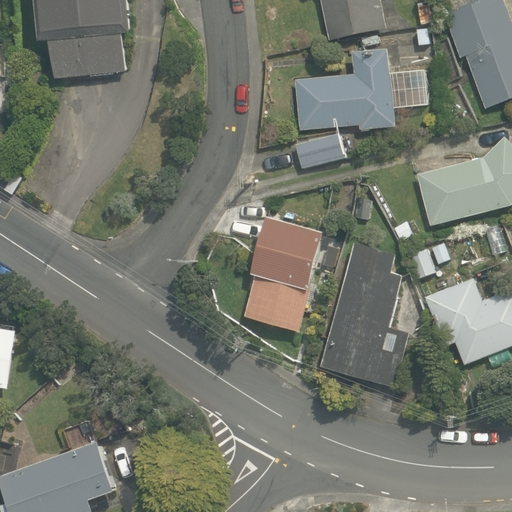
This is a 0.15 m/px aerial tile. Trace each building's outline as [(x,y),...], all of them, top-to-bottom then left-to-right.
[(59,77),(129,71),(125,34),(133,33),(129,0),(41,0),(45,37),(55,36),(59,77)] [(323,0),(331,40),(389,28),(382,0),(323,0)] [(511,99),(511,15),(506,0),(482,0),(454,10),(455,13),(447,16),(462,58),(468,56),(488,109),(511,99)] [(432,44),(430,28),(418,29),(420,45),(432,44)] [(362,130),(398,126),(391,50),(355,52),(357,74),(298,80),(302,131),(361,125),(362,130)] [(425,87),(424,74),(410,75),(411,88),(425,87)] [(15,113),(18,97),(9,95),(6,111),(15,113)] [(348,157),(342,134),(298,145),(304,169),(348,157)] [(433,226),(511,205),(511,140),(508,136),(487,157),(420,174),(433,226)] [(247,316),(302,331),(315,285),(312,285),(327,231),(270,216),(254,274),(258,275),(247,316)] [(399,254),(357,243),(323,366),(397,387),(412,333),(392,327),(406,275),(394,272),(399,254)] [(447,243),(434,248),(440,265),(453,260),(447,243)] [(335,268),(341,249),(330,246),(325,265),(335,268)] [(429,248),(411,255),(420,279),(438,272),(429,248)] [(467,365),(511,347),(511,289),(485,301),(476,278),(427,297),(447,346),(458,342),(467,365)] [(19,328),(0,325),(0,386),(10,388),(19,328)] [(118,488),(101,439),(0,475),(0,477),(9,502),(1,505),(3,511),(88,511),(96,509),(93,497),(118,488)]
